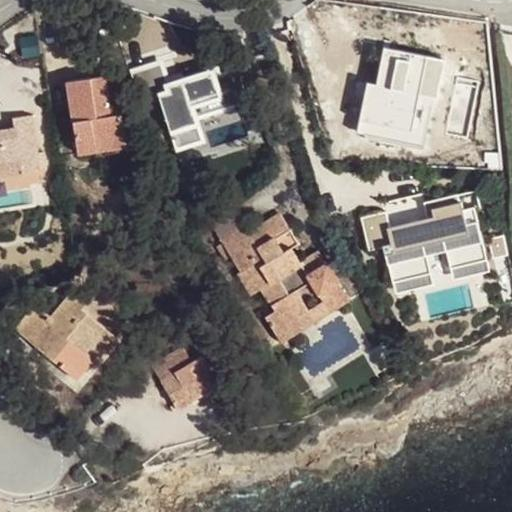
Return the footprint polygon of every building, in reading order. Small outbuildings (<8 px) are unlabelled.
[(441,58),(383,46),(376,84),(367,82),(359,120),(368,122),(365,138),(415,148),(418,133),(425,134),(441,58)] [(104,75),(66,81),(77,152),(94,150),(93,142),(124,137),(120,113),(110,114),(108,104),(104,75)] [(108,104),(110,114),(120,113),(119,103),(108,104)] [(196,105),(163,116),(180,167),(218,154),(219,159),(248,149),(234,109),(201,120),(196,105)] [(14,128),(0,129),(0,169),(20,167),(21,174),(40,171),(32,115),(12,117),(14,128)] [(124,137),(93,142),(94,150),(95,155),(126,150),(124,137)] [(218,154),(180,167),(185,181),(251,159),(248,149),(219,159),(218,154)] [(0,177),(21,174),(20,167),(0,169),(0,177)] [(399,195),(408,203),(425,185),(416,176),(399,195)] [(425,185),(408,203),(418,215),(412,221),(421,230),(411,240),(402,231),(374,259),(400,286),(428,258),(436,267),(447,256),(443,252),(458,224),(463,227),(464,223),(425,185)] [(243,227),(219,242),(239,273),(237,274),(250,295),(260,289),(274,312),(265,317),(274,332),(308,310),(303,303),(317,294),(322,302),(328,313),(347,301),(324,264),(306,275),(298,263),(289,249),(297,245),(277,214),(247,234),(243,227)] [(421,230),(412,221),(402,231),(411,240),(421,230)] [(443,252),(447,256),(463,227),(458,224),(443,252)] [(298,263),(306,275),(324,264),(316,252),(298,263)] [(436,267),(428,258),(400,286),(408,294),(436,267)] [(52,317),(36,304),(15,329),(75,379),(91,359),(84,353),(104,329),(81,309),(85,305),(71,293),(52,317)] [(308,310),(274,332),(281,343),(328,313),(322,302),(308,310)] [(112,335),(104,329),(84,353),(91,359),(112,335)] [(151,364),(161,380),(193,360),(183,345),(151,364)] [(193,360),(161,380),(178,407),(192,398),(188,391),(214,375),(202,355),(193,360)] [(214,375),(188,391),(192,398),(219,383),(214,375)]
